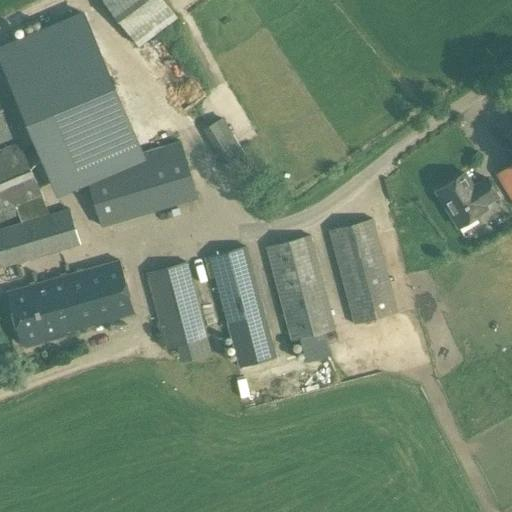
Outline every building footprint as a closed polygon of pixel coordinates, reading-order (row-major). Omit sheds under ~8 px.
[(177,17),(163,0),(102,0),(137,47),(177,17)] [(0,47),(0,62),(48,177),(138,139),(84,12),(0,47)] [(0,141),(14,136),(0,103),(0,141)] [(242,149),(223,117),(202,129),(222,161),(242,149)] [(101,227),(198,198),(180,140),(102,163),(105,173),(86,178),(101,227)] [(49,215),(19,142),(0,150),(0,220),(18,213),(21,223),(0,229),(0,267),(79,243),(69,209),(49,215)] [(511,194),(511,165),(499,174),(511,194)] [(473,186),(465,173),(436,191),(458,227),(487,209),(484,204),(498,196),(487,177),(473,186)] [(354,318),(397,307),(371,213),(328,225),(354,318)] [(290,335),(334,324),(309,230),(265,241),(290,335)] [(275,358),(246,246),(204,257),(209,278),(215,276),(239,367),(275,358)] [(24,349),(55,340),(54,334),(134,312),(119,259),(7,291),(22,344),(23,343),(24,349)] [(167,348),(207,338),(187,262),(147,272),(167,348)]
